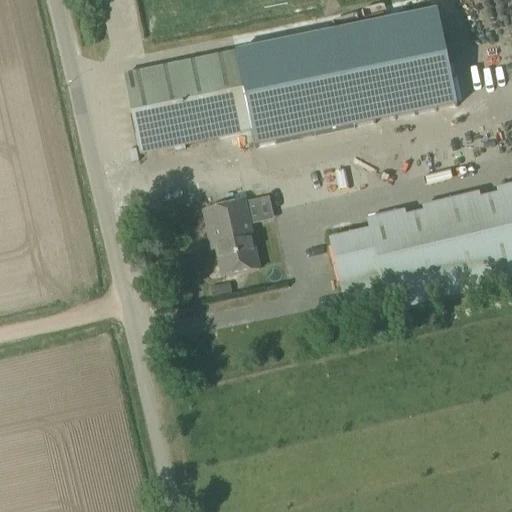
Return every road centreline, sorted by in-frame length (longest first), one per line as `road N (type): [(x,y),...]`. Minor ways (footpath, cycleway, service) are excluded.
road 1 (unclassified): [(175,511),(56,0)]
road 2 (track): [(0,334),(127,305)]
